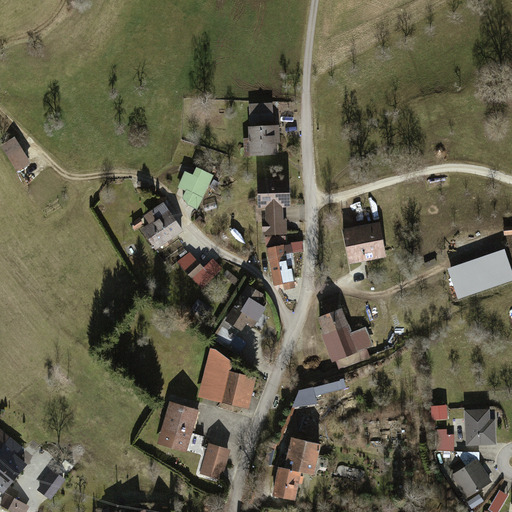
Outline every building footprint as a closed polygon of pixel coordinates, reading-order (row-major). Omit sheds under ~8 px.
[(278,101),(250,103),(253,137),(246,137),(248,157),(287,154),(285,123),(279,124),(278,101)] [(24,147),(11,156),(21,172),(35,164),(24,147)] [(458,171),(436,175),(438,188),(460,184),(458,171)] [(212,183),(196,175),(185,199),(202,206),(212,183)] [(296,179),(262,180),(262,208),(270,208),(271,220),(266,220),(266,236),(290,236),(289,209),(297,209),(296,179)] [(153,224),(145,229),(159,249),(187,231),(167,202),(147,215),(153,224)] [(143,217),(133,222),(138,230),(147,225),(143,217)] [(384,226),(346,234),(353,266),(390,258),(384,226)] [(296,246),(274,249),(280,291),(302,287),(296,246)] [(192,251),(181,262),(204,287),(216,277),(192,251)] [(489,266),(463,272),(469,298),(495,292),(489,266)] [(243,280),(230,269),(225,275),(238,286),(243,280)] [(273,297),(252,284),(229,320),(247,331),(251,324),(259,329),(272,307),(268,305),(273,297)] [(336,315),(327,318),(335,336),(327,340),(339,367),(383,347),(374,326),(362,332),(352,310),(347,312),(343,303),(333,308),(336,315)] [(368,318),(359,321),(362,327),(370,324),(368,318)] [(252,341),(226,326),(217,341),(243,356),(252,341)] [(261,379),(232,372),(225,408),(253,414),(261,379)] [(298,388),(298,405),(318,405),(318,387),(298,388)] [(191,457),(206,414),(178,404),(163,447),(191,457)] [(493,410),(467,411),(469,447),(500,445),(498,421),(494,422),(493,410)] [(458,431),(439,430),(439,452),(458,452),(458,431)] [(32,463),(0,437),(0,487),(8,493),(32,463)] [(331,447),(301,440),(293,474),(308,477),(323,481),(331,447)] [(236,452),(214,446),(206,474),(227,480),(236,452)] [(481,461),(455,475),(468,499),(494,483),(481,461)] [(53,500),(69,479),(55,468),(39,489),(53,500)] [(308,477),(293,474),(288,473),(282,503),(302,507),(308,477)] [(496,511),(500,511),(510,494),(502,489),(491,509),(496,511)] [(28,511),(33,505),(11,493),(4,505),(16,511),(28,511)]
